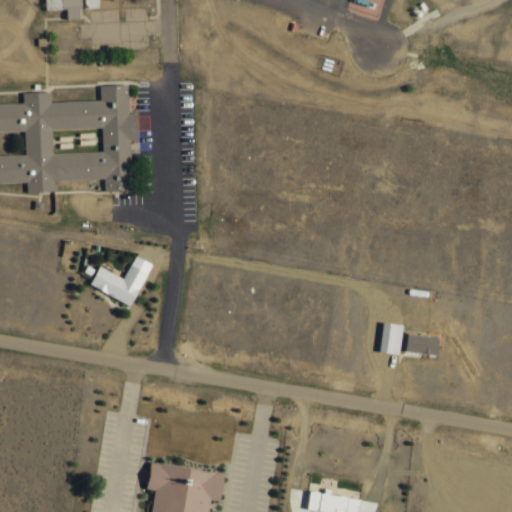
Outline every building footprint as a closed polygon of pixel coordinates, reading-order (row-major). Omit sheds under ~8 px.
[(37,0),(38,6),(55,6),(56,17),(72,16),(72,4),(91,4),(90,0),(37,0)] [(0,182),(20,182),(20,192),(48,191),(48,180),(97,179),(97,190),(125,190),(124,140),(130,140),(129,113),(122,113),(121,84),(94,85),(94,100),(44,101),(44,91),(16,92),(17,103),(0,103),(0,130),(18,130),(19,154),(0,154),(0,182)] [(125,278),(99,266),(90,286),(133,305),(151,263),(135,256),(125,278)] [(402,324),(383,322),(380,352),(400,353),(402,324)] [(438,353),(439,335),(407,334),(407,352),(438,353)] [(140,458),(136,485),(145,487),(140,511),(198,511),(201,498),(211,500),(216,471),(140,458)] [(315,484),(314,489),(300,487),(297,505),(335,511),(347,511),(350,496),(323,492),(324,486),(315,484)]
